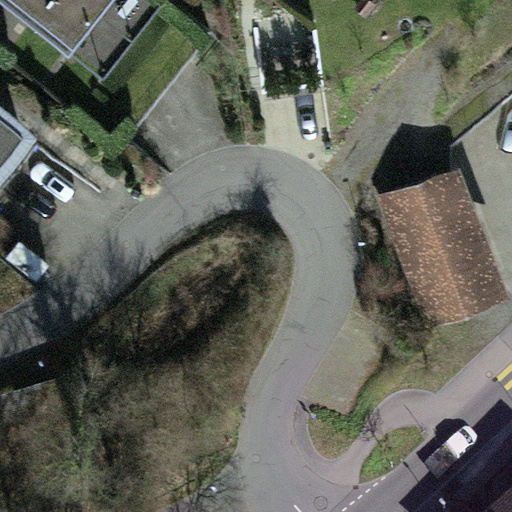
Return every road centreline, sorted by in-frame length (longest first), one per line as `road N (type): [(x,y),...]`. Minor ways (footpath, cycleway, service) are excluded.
road 1 (residential): [(270,478),(271,418),(326,268),(318,219),(278,183),(224,179),(0,344)]
road 2 (tertiary): [(377,511),(511,395)]
